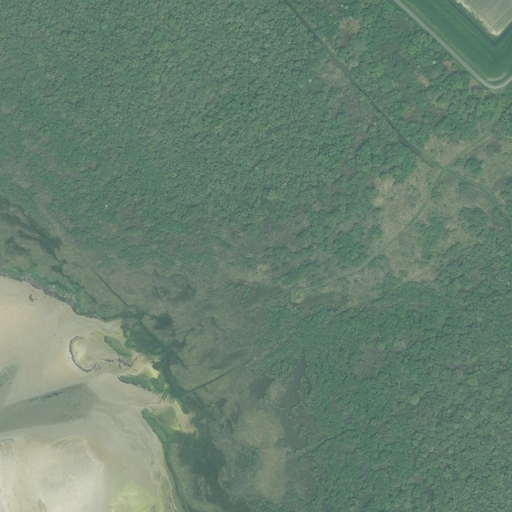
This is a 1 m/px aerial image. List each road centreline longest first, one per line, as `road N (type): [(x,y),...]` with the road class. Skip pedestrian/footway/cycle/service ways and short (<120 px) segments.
road 1 (track): [(511,234),(500,205),(401,136),(285,0)]
road 2 (track): [(495,88),(501,106),(493,125),(445,169),(410,223),(354,271),(296,293)]
